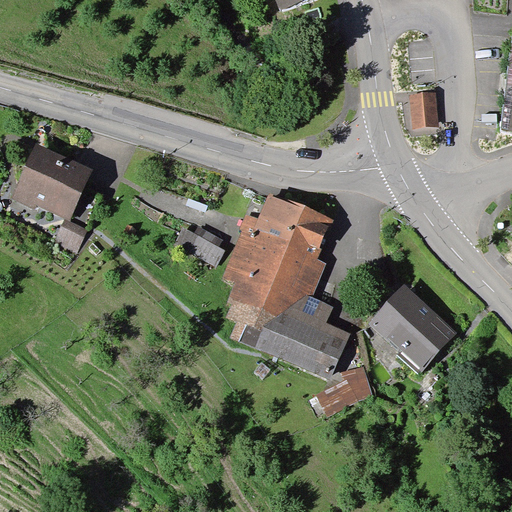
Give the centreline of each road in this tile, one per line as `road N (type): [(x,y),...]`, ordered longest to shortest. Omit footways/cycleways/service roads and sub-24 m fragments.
road 1 (secondary): [(395,164),(308,171),(255,162),(0,90)]
road 2 (residential): [(454,14),(463,192)]
road 3 (secondary): [(395,164),(367,23)]
road 4 (secondary): [(511,310),(422,208)]
